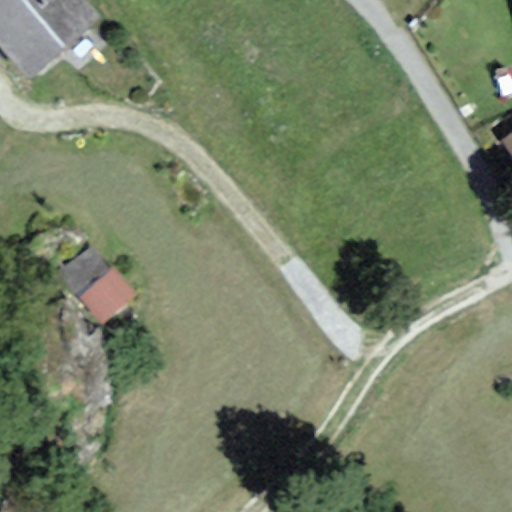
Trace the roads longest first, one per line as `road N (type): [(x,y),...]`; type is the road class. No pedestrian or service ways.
road 1 (track): [(0,92),(19,118),(44,126),(160,133),(193,160),(345,338),(382,355)]
road 2 (track): [(511,272),(401,334),(355,407),(249,511)]
road 3 (track): [(362,0),(440,104),(511,223)]
